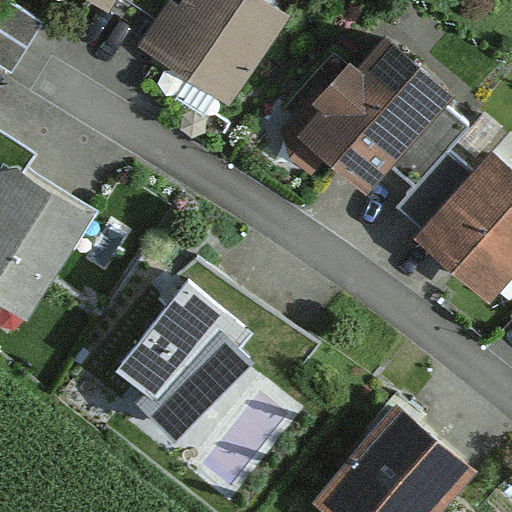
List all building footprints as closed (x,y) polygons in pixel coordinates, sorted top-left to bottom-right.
[(283,18),(257,0),(190,0),(156,49),(226,99),(283,18)] [(452,90),(391,37),(305,136),(367,189),(452,90)] [(511,265),(511,172),(494,157),(422,239),(487,294),(511,265)] [(4,162),(0,168),(0,304),(23,320),(90,221),(4,162)] [(244,323),(192,282),(115,376),(144,400),(129,419),(180,460),(254,369),(225,346),(244,323)] [(445,511),(478,474),(396,404),(313,499),(328,511),(445,511)]
